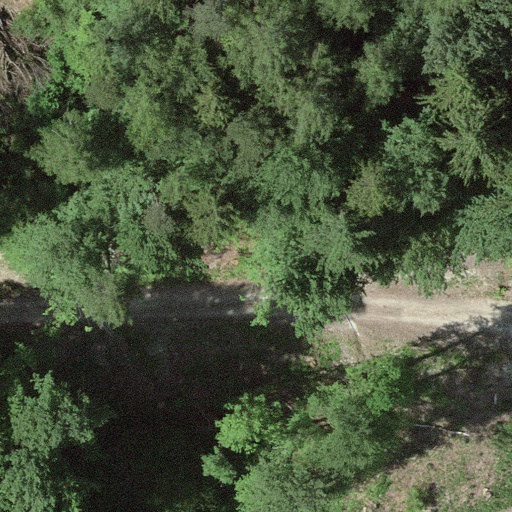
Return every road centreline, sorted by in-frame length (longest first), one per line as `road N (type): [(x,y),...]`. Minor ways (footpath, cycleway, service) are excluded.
road 1 (track): [(511,320),(160,296),(0,302)]
road 2 (track): [(341,306),(511,256)]
